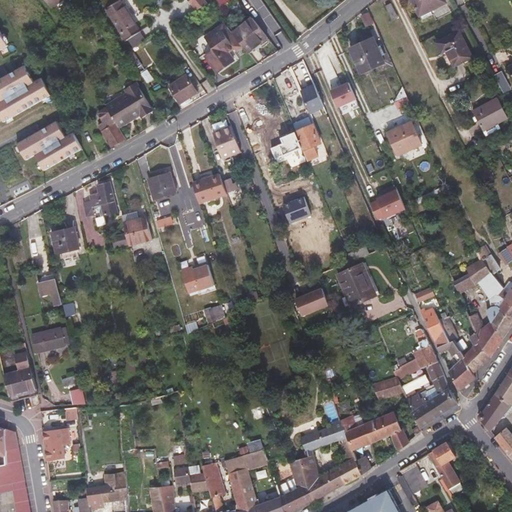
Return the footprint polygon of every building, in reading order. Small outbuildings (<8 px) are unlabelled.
[(45,0),(52,9),(63,0),(45,0)] [(189,0),(198,10),(210,3),(206,0),(189,0)] [(412,0),(420,15),(420,14),(430,10),(445,2),(444,0),(412,0)] [(109,10),(128,41),(142,33),(122,2),(109,10)] [(391,3),(385,6),(391,18),(397,15),(391,3)] [(430,10),(420,14),(423,19),(432,15),(430,10)] [(253,19),(234,34),(244,47),(249,54),(269,38),(253,19)] [(373,20),(366,24),(371,35),(378,32),(373,20)] [(234,34),(228,27),(223,31),(221,28),(205,41),(215,53),(207,59),(219,75),(236,62),(229,54),(235,49),(237,52),(244,47),(234,34)] [(460,31),(436,42),(442,52),(446,50),(454,66),(456,65),(473,57),(460,31)] [(383,59),(389,56),(380,36),(374,39),(352,49),(362,70),(383,60),(383,59)] [(0,111),(7,123),(53,97),(43,80),(36,84),(27,68),(0,83),(0,111)] [(170,86),(181,104),(198,93),(188,76),(170,86)] [(330,110),(356,98),(347,79),(321,91),(330,110)] [(128,94),(107,107),(114,119),(148,101),(138,83),(126,89),(128,94)] [(396,101),(407,96),(403,86),(396,101)] [(316,87),(302,93),(303,96),(317,90),(316,87)] [(317,90),(303,96),(312,117),(326,111),(317,90)] [(484,130),(508,117),(498,99),(474,111),(484,130)] [(117,124),(119,128),(141,115),(143,118),(154,111),(148,101),(114,119),(117,124)] [(255,107),(243,113),(251,132),(263,126),(255,107)] [(103,132),(110,127),(107,120),(99,125),(103,132)] [(304,121),(293,126),(296,132),(303,148),(305,153),(323,146),(314,124),(307,127),(304,121)] [(399,154),(421,144),(412,122),(389,133),(399,154)] [(67,138),(58,123),(19,145),(28,161),(38,156),(47,172),(83,150),(74,134),(67,138)] [(125,139),(116,124),(110,127),(103,132),(111,147),(125,139)] [(225,161),(242,154),(232,127),(214,133),(225,161)] [(303,148),(296,132),(282,138),(284,143),(272,148),(276,159),(303,148)] [(482,181),(494,175),(488,162),(476,168),(482,181)] [(149,177),(150,181),(170,175),(169,171),(149,177)] [(194,182),(201,203),(228,194),(224,183),(220,173),(194,182)] [(170,175),(150,181),(155,197),(175,191),(170,175)] [(228,194),(228,195),(235,192),(231,180),(224,183),(228,194)] [(106,215),(118,211),(110,182),(97,185),(99,193),(90,195),(91,197),(84,199),(86,211),(94,210),(93,206),(103,204),(106,215)] [(422,203),(451,191),(447,184),(418,199),(418,198),(416,200),(417,202),(412,204),(414,207),(415,207),(422,203)] [(371,203),(379,219),(386,216),(387,218),(406,209),(396,187),(389,190),(390,193),(385,195),(378,199),(379,200),(371,203)] [(425,209),(422,203),(415,207),(417,212),(425,209)] [(137,211),(122,214),(124,222),(139,219),(137,211)] [(127,235),(130,245),(152,239),(147,217),(139,219),(124,222),(127,235)] [(57,253),(80,248),(75,228),(52,233),(57,253)] [(114,248),(130,245),(127,235),(112,238),(114,248)] [(374,245),(376,251),(383,248),(380,243),(374,245)] [(483,258),(493,274),(501,268),(493,256),(486,245),(479,249),(483,258)] [(511,256),(507,248),(507,247),(499,252),(507,264),(511,260),(511,256)] [(333,261),(336,267),(343,264),(351,261),(349,256),(336,261),(336,260),(333,261)] [(498,295),(504,287),(493,274),(483,258),(467,267),(470,273),(455,281),(458,288),(460,294),(478,284),(483,280),(491,291),(498,295)] [(351,306),(379,294),(364,263),(337,275),(351,306)] [(195,270),(193,267),(183,271),(190,294),(216,285),(209,265),(201,268),(195,270)] [(53,305),(61,303),(54,274),(42,278),(38,285),(41,295),(50,293),(53,305)] [(511,283),(509,280),(504,287),(498,295),(499,295),(505,298),(511,303),(511,283)] [(330,304),(323,288),(297,299),(303,315),(330,304)] [(420,302),(435,295),(432,288),(417,294),(420,302)] [(247,294),(250,301),(259,297),(257,291),(247,294)] [(240,297),(242,303),(250,301),(247,294),(240,297)] [(492,356),(511,326),(511,303),(505,298),(498,305),(493,306),(487,312),(492,323),(484,328),(478,333),(476,334),(479,340),(491,357),(492,356)] [(66,316),(75,314),(73,302),(64,304),(66,316)] [(209,323),(226,316),(222,304),(205,310),(209,323)] [(476,379),(473,374),(464,359),(465,357),(464,356),(454,341),(451,342),(449,339),(439,319),(435,311),(437,311),(435,308),(427,311),(426,308),(421,310),(425,319),(441,353),(449,349),(453,356),(454,356),(459,361),(449,371),(454,380),(460,390),(476,379)] [(478,333),(484,328),(477,312),(469,317),(476,334),(478,333)] [(394,367),(400,380),(424,367),(426,367),(439,361),(429,341),(420,322),(419,321),(418,318),(417,315),(410,318),(418,335),(417,336),(422,349),(414,352),(415,354),(418,360),(402,367),(401,364),(394,367)] [(439,319),(449,339),(455,336),(453,334),(457,332),(449,316),(439,319)] [(172,333),(181,330),(179,324),(170,327),(172,333)] [(67,327),(61,328),(65,346),(71,344),(67,327)] [(65,346),(61,328),(32,335),(36,352),(65,346)] [(473,374),(491,357),(479,340),(476,334),(470,337),(475,345),(464,356),(465,357),(464,359),(473,374)] [(0,350),(3,368),(4,370),(12,402),(39,396),(26,344),(0,350)] [(412,393),(406,396),(419,425),(421,429),(458,403),(449,387),(439,362),(439,361),(426,367),(436,387),(427,391),(426,393),(428,395),(421,399),(419,394),(414,396),(412,393)] [(511,374),(509,372),(495,394),(511,404),(511,374)] [(397,376),(373,384),(380,400),(405,392),(399,380),(397,376)] [(75,383),(73,377),(62,379),(64,386),(75,383)] [(70,400),(83,397),(82,391),(69,394),(70,400)] [(490,430),(511,405),(511,404),(495,394),(483,412),(481,413),(479,415),(479,417),(480,420),(482,420),(490,430)] [(395,411),(365,424),(372,443),(391,435),(397,450),(408,442),(409,442),(403,428),(402,429),(395,411)] [(358,426),(354,416),(353,415),(341,420),(341,421),(342,425),(353,451),(372,443),(365,424),(365,423),(358,426)] [(301,458),(314,501),(362,475),(362,474),(356,461),(353,451),(342,425),(341,421),(301,436),(306,450),(298,452),(301,458)] [(0,455),(8,458),(7,428),(0,425),(0,455)] [(421,429),(419,425),(413,430),(416,436),(422,431),(421,429)] [(71,426),(44,430),(45,440),(48,440),(49,449),(46,450),(48,460),(70,457),(68,444),(73,443),(71,426)] [(511,433),(511,434),(506,427),(494,438),(511,459),(511,433)] [(0,458),(1,459),(2,465),(0,474),(0,493),(13,491),(11,482),(26,480),(17,432),(7,428),(8,458),(0,455),(0,458)] [(451,440),(448,442),(453,452),(457,450),(451,440)] [(448,442),(428,454),(449,489),(459,483),(447,462),(456,456),(453,452),(448,442)] [(280,444),(265,449),(268,460),(269,462),(284,456),(280,444)] [(285,511),(281,496),(280,497),(257,505),(248,470),(265,465),(268,460),(265,449),(260,450),(255,451),(251,453),(226,460),(227,466),(235,496),(237,505),(237,510),(236,511),(285,511)] [(203,456),(204,465),(214,463),(213,457),(210,458),(209,454),(203,456)] [(176,468),(189,466),(188,462),(187,456),(175,458),(176,468)] [(362,474),(371,467),(365,456),(356,461),(362,474)] [(292,511),(311,502),(314,501),(301,458),(290,462),(297,487),(281,496),(285,511),(292,511)] [(204,465),(203,466),(205,472),(208,482),(210,489),(213,500),(215,507),(216,511),(236,511),(237,510),(230,511),(224,511),(220,496),(226,494),(217,462),(214,463),(204,465)] [(402,473),(413,494),(429,486),(417,465),(402,473)] [(192,484),(190,475),(189,466),(176,468),(175,469),(177,486),(192,484)] [(104,503),(128,499),(126,471),(116,473),(104,474),(105,485),(89,489),(87,489),(89,499),(91,509),(104,506),(104,503)] [(208,482),(205,472),(190,475),(192,484),(194,495),(196,495),(196,492),(210,489),(208,482)] [(402,473),(397,476),(400,481),(409,497),(413,494),(402,473)] [(275,479),(274,476),(265,480),(271,498),(280,495),(275,479)] [(16,511),(31,511),(26,480),(11,482),(13,491),(16,511)] [(178,511),(178,507),(176,507),(174,485),(161,487),(162,497),(164,508),(165,511),(178,511)] [(165,511),(164,508),(162,497),(161,487),(161,486),(152,487),(155,511),(165,511)] [(400,511),(388,489),(368,499),(344,511),(400,511)] [(69,498),(54,500),(55,511),(91,511),(91,509),(89,499),(79,500),(80,511),(71,511),(72,509),(70,509),(69,498)] [(203,511),(202,502),(200,503),(200,499),(194,500),(196,511),(203,511)] [(452,511),(452,510),(448,511),(443,511),(438,503),(428,508),(430,511),(452,511)]
